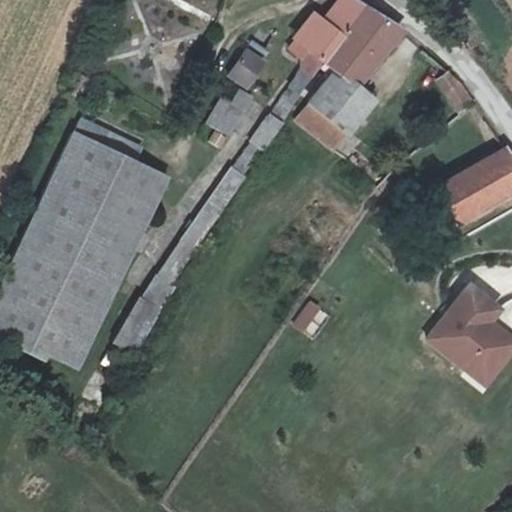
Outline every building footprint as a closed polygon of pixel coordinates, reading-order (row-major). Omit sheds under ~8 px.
[(322,62),(363,6),(352,0),(338,0),(321,21),(312,14),(295,34),(298,37),(288,48),(300,59),(307,50),(322,62)] [(328,119),(345,132),(374,98),(356,84),(399,29),(363,6),(322,62),(335,70),(306,103),(328,119)] [(244,87),(261,62),(243,50),(226,75),(244,87)] [(285,86),(297,95),(311,77),(300,69),(285,86)] [(436,82),(445,90),(442,93),(458,113),(473,103),(448,72),(436,82)] [(297,95),(285,86),(251,141),(232,169),(157,277),(141,300),(158,312),(174,288),(169,285),(242,176),(260,150),(263,149),(297,95)] [(205,123),(228,136),(251,97),(238,89),(231,102),(220,96),(205,123)] [(328,119),(306,103),(298,117),(335,147),(345,132),(328,119)] [(0,281),(0,332),(11,338),(44,353),(75,368),(166,178),(102,148),(110,134),(80,119),(73,133),(71,133),(0,281)] [(435,187),(442,199),(445,204),(456,223),(511,191),(511,163),(503,148),(435,187)] [(471,291),(429,344),(468,376),(479,362),(496,376),(511,356),(511,354),(486,334),(490,327),(501,315),(471,291)] [(158,312),(141,300),(136,298),(111,341),(133,354),(134,355),(158,312)] [(315,340),(330,315),(307,301),(292,326),(315,340)] [(511,344),(490,327),(486,334),(511,354),(511,344)] [(44,353),(11,338),(8,345),(40,361),(44,353)] [(479,362),(468,376),(485,390),(496,376),(479,362)]
